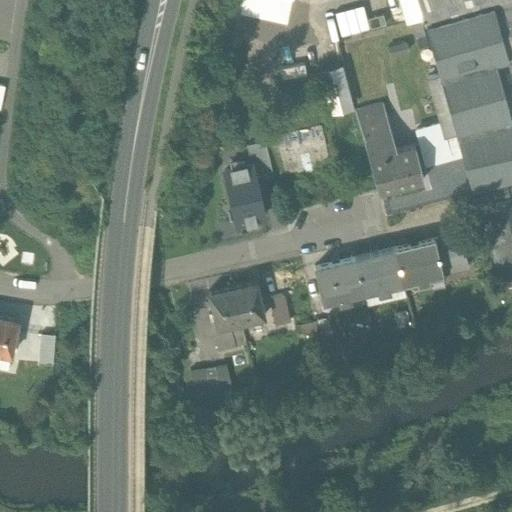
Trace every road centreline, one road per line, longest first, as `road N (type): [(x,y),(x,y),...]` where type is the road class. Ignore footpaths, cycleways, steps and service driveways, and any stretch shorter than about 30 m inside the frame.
road 1 (primary): [(109,511),(114,270),(162,0)]
road 2 (unclassified): [(0,289),(95,291),(356,227)]
